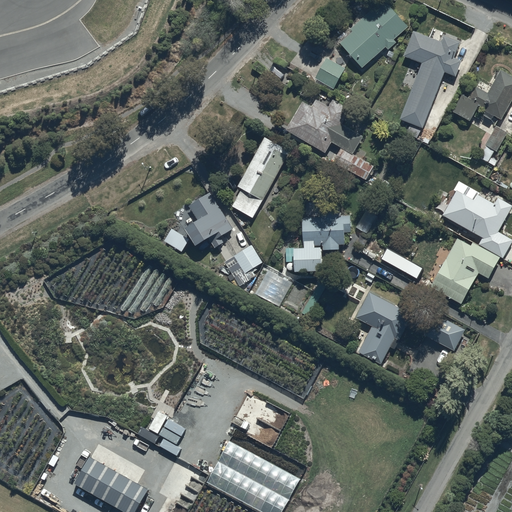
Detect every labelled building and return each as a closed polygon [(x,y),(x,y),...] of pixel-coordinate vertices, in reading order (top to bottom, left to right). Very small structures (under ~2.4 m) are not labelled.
[(394,37),(407,25),(385,0),(379,0),(337,40),(362,66),(385,45),(388,47),(396,40),(394,37)] [(431,36),(414,29),(404,54),(422,61),(400,117),(411,122),(407,131),(418,135),(421,126),(423,127),(444,70),(455,74),(461,59),(455,56),(461,39),(434,28),(431,36)] [(333,87),(344,67),(325,56),(314,77),(333,87)] [(502,117),(511,98),(511,75),(499,68),(487,91),(474,84),(468,95),(462,92),(453,110),(470,119),(478,104),(486,108),(483,113),(492,118),(494,113),(502,117)] [(351,109),(333,99),(329,105),(317,98),(312,105),(304,99),(285,128),(325,151),(332,140),(352,153),(363,135),(343,122),(351,109)] [(497,150),(507,130),(483,118),(472,137),(486,144),(479,156),(495,164),(497,159),(491,156),(495,148),(497,150)] [(253,216),(289,149),(265,135),(237,185),(242,187),(232,205),(253,216)] [(435,197),(440,188),(423,179),(421,183),(413,178),(406,190),(414,194),(408,205),(431,217),(440,199),(435,197)] [(511,236),(498,229),(511,203),(483,188),(481,192),(470,185),(465,194),(456,189),(442,214),(482,236),(478,243),(472,240),(471,242),(457,235),(430,285),(462,302),(479,271),(488,276),(500,254),(504,256),(511,240),(511,236)] [(234,227),(209,190),(189,204),(197,217),(185,224),(199,245),(209,238),(214,247),(225,240),(222,235),(234,227)] [(321,214),(303,214),(303,244),(294,244),(294,246),(286,246),(286,260),(295,260),(295,268),(322,268),(321,244),(323,244),(323,247),(340,247),(339,243),(345,243),(344,230),(351,230),(351,213),(331,214),(331,208),(321,209),(321,214)] [(182,250),(189,237),(171,227),(164,240),(182,250)] [(262,262),(251,242),(233,253),(245,272),(262,262)] [(275,303),(281,290),(264,281),(266,276),(256,272),(248,290),(275,303)] [(413,313),(370,290),(356,315),(372,323),(357,350),(381,362),(390,345),(394,347),(413,313)] [(454,348),(465,327),(436,313),(426,334),(454,348)] [(0,466),(15,457),(11,451),(0,457),(0,466)]
